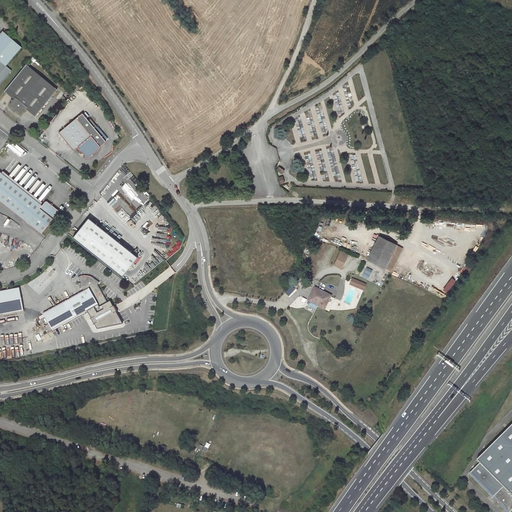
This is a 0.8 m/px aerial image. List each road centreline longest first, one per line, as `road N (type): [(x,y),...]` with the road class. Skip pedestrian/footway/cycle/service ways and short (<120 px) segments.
road 1 (unclassified): [(169,183),(317,87),(416,0)]
road 2 (motorway): [(511,280),(341,511)]
road 3 (primary): [(451,511),(325,392),(275,361)]
road 4 (unknown): [(0,425),(220,495)]
road 5 (primary): [(218,337),(188,356),(0,389)]
road 6 (primary): [(0,396),(133,367),(218,368)]
road 7 (primary): [(257,380),(279,385),(343,427),(431,511)]
road 8 (unclassified): [(188,210),(270,201),(387,206)]
road 9 (unclassified): [(145,149),(101,79),(33,0)]
road 10 (unknown): [(0,327),(19,323),(42,302),(58,257),(103,279),(125,303)]
road 11 (motorway): [(408,451),(511,311)]
road 12 (motorway): [(408,451),(511,335)]
road 13 (unclassified): [(93,191),(32,266),(0,278)]
road 14 (track): [(314,0),(267,116)]
